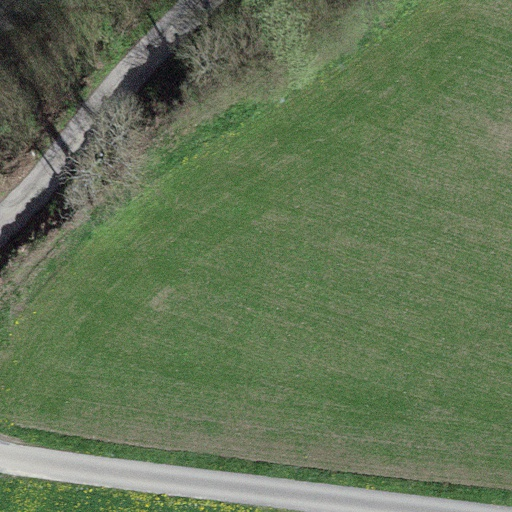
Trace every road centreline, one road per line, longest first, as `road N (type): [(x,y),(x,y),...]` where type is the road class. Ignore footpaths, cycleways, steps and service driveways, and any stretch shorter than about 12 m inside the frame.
road 1 (unclassified): [(0,455),(400,511)]
road 2 (unclassified): [(200,0),(0,222)]
